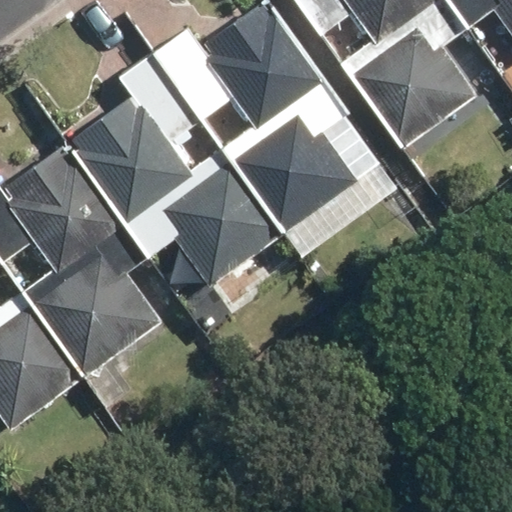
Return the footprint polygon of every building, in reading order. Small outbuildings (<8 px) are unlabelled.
[(154,50),(286,235),(391,162),(276,0),(263,0),(205,41),(193,23),(154,50)] [(505,72),(452,0),(293,0),(402,147),(505,72)] [(511,0),(452,0),(505,72),(511,66),(511,0)] [(71,141),(187,308),(286,235),(154,50),(117,75),(133,98),(71,141)] [(0,255),(85,378),(187,308),(71,141),(7,186),(0,176),(0,255)] [(0,411),(13,429),(85,378),(0,255),(0,411)]
